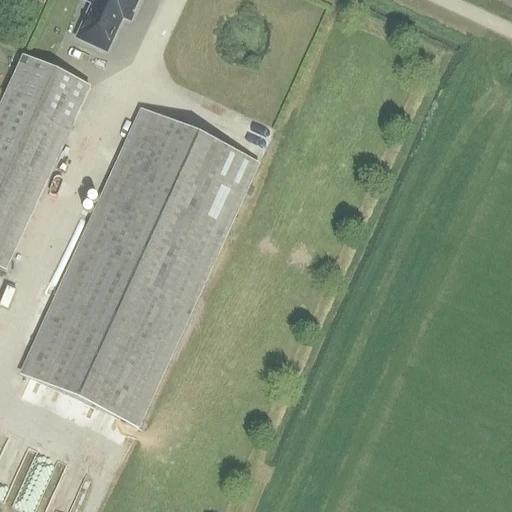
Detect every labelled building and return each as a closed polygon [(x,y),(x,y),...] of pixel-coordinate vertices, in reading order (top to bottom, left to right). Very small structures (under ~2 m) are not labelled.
[(86,0),(86,2),(93,6),(77,40),(107,54),(122,19),(130,23),(140,0),(86,0)] [(0,271),(6,274),(90,90),(24,60),(0,111),(0,271)] [(24,379),(49,390),(135,429),(224,233),(228,235),(258,167),(141,113),(106,190),(109,191),(24,379)] [(0,500),(4,502),(12,481),(0,476),(0,500)] [(23,484),(14,506),(26,511),(40,511),(43,506),(35,502),(40,491),(23,484)] [(45,511),(70,511),(71,511),(50,502),(45,511)]
